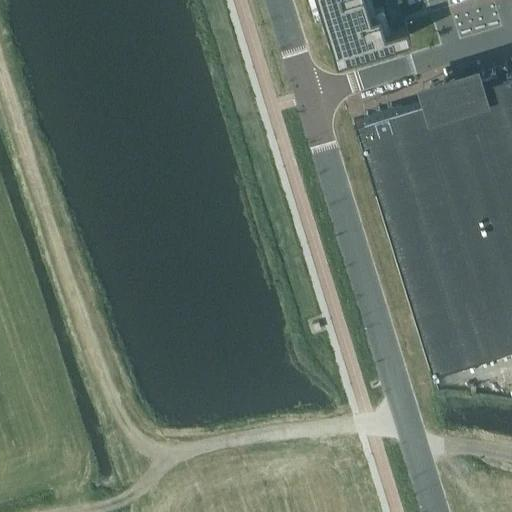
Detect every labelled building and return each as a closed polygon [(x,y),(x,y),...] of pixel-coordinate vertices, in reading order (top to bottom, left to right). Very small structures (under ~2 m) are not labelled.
[(364,0),(315,0),(325,29),(369,15),(369,13),(364,0)] [(398,2),(386,5),(388,13),(400,9),(398,2)] [(400,9),(388,13),(390,20),(402,17),(400,9)] [(369,15),(325,29),(331,48),(338,46),(342,57),(387,43),(409,36),(405,22),(383,29),(377,10),(369,13),(369,15)] [(431,95),(353,120),(430,370),(511,344),(511,70),(471,83),(468,75),(429,87),(431,95)]
